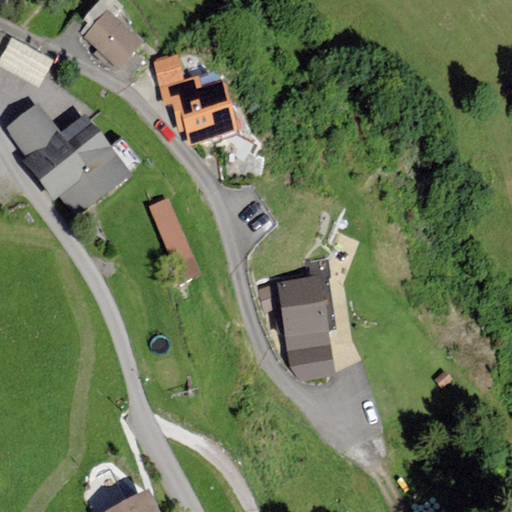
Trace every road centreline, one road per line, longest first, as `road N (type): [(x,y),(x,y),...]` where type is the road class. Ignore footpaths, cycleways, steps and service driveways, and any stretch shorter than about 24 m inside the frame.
road 1 (residential): [(0,26),(129,95),(201,178),(222,217),(254,330),(279,377),(308,405),(347,416)]
road 2 (residential): [(0,136),(106,304),(148,430),(191,511)]
road 3 (track): [(148,430),(171,431),(208,451),(254,511)]
